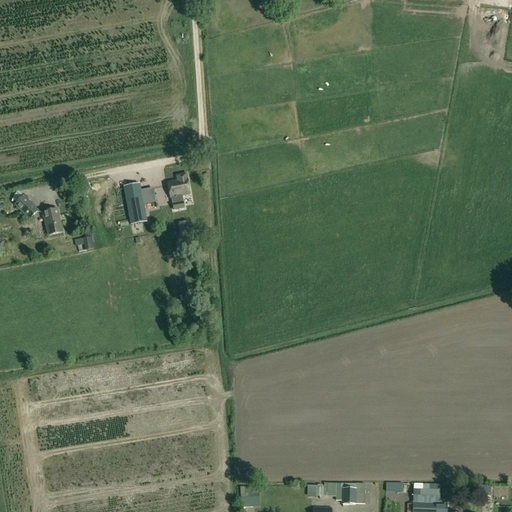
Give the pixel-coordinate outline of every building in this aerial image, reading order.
[(148,168),(141,170),(143,177),(150,175),(148,168)] [(177,181),(167,182),(170,199),(172,199),(169,202),(172,204),(173,211),(185,209),(183,202),(182,202),(182,197),(189,195),(186,174),(176,176),(177,181)] [(138,185),(123,188),(128,216),(143,213),(138,185)] [(29,221),(39,211),(23,196),(14,205),(29,221)] [(57,210),(43,213),(48,236),(62,233),(57,210)] [(129,225),(145,222),(143,213),(128,216),(129,225)] [(188,230),(179,231),(180,239),(190,238),(188,230)] [(92,238),(83,240),(85,251),(94,249),(92,238)] [(342,502),(341,505),(364,505),(365,484),(356,484),(356,485),(327,484),(324,483),(323,489),(324,489),(324,497),(335,498),(335,502),(342,502)] [(491,485),(479,485),(479,495),(491,495),(491,485)] [(258,487),(240,488),(241,502),(242,508),(260,507),(259,501),(259,493),(258,487)] [(414,490),(412,511),(446,511),(447,501),(440,501),(440,505),(439,505),(440,492),(414,490)]
